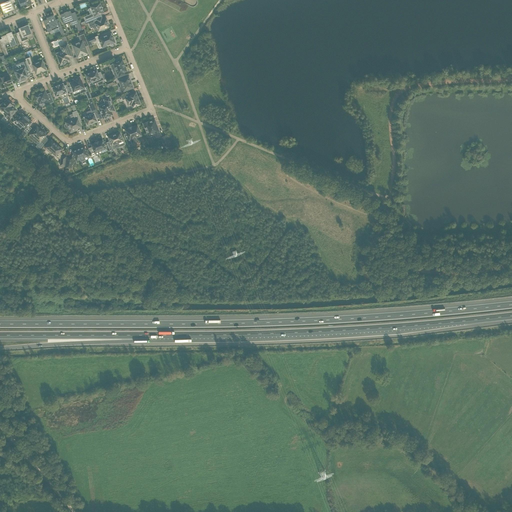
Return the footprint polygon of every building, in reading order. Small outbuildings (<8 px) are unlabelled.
[(0,4),(4,14),(14,10),(11,3),(16,2),(14,0),(9,0),(10,0),(0,4)] [(100,14),(103,12),(100,4),(95,6),(95,5),(92,6),(92,7),(91,7),(94,13),(84,17),(86,22),(101,16),(100,14)] [(64,13),(60,15),(63,23),(68,21),(69,23),(70,22),(72,26),(75,25),(78,31),(82,30),(75,12),(71,13),(70,11),(67,12),(67,11),(64,13)] [(47,19),(43,21),(48,32),(49,32),(48,30),(51,29),(52,31),(58,28),(61,35),(64,34),(58,19),(56,20),(54,15),(46,18),(47,19)] [(100,18),(88,23),(90,29),(93,28),(96,26),(98,31),(102,30),(102,31),(106,29),(106,28),(109,27),(108,25),(109,24),(108,21),(107,21),(106,21),(106,19),(103,21),(101,18),(100,18)] [(20,31),(15,33),(19,43),(28,39),(27,36),(32,34),(28,25),(19,29),(20,31)] [(11,32),(9,33),(6,34),(6,35),(1,37),(2,39),(0,39),(0,43),(5,56),(8,54),(7,52),(5,46),(4,43),(9,41),(11,47),(17,45),(16,42),(11,32)] [(80,42),(78,42),(72,45),(77,58),(88,54),(85,47),(88,45),(86,40),(84,34),(78,36),(80,42)] [(86,40),(88,45),(89,47),(92,45),(91,42),(96,41),(96,42),(101,44),(102,48),(107,46),(107,45),(111,44),(115,43),(112,36),(111,34),(99,38),(98,36),(86,40)] [(60,46),(62,53),(57,55),(60,65),(62,64),(62,65),(65,64),(65,63),(70,61),(69,58),(72,57),(67,44),(60,46)] [(30,57),(26,59),(31,73),(35,72),(36,74),(46,70),(42,60),(32,64),(30,57)] [(126,71),(122,60),(113,64),(115,68),(112,69),(116,79),(125,75),(124,72),(126,71)] [(23,79),(29,77),(26,71),(29,70),(26,62),(20,64),(22,67),(18,69),(18,70),(14,71),(18,81),(19,81),(20,82),(24,80),(23,79)] [(97,70),(85,75),(89,83),(92,82),(93,84),(97,82),(98,86),(103,84),(104,84),(105,83),(104,80),(102,75),(100,72),(98,73),(97,70)] [(8,85),(8,84),(12,82),(9,76),(5,78),(5,76),(0,78),(0,84),(1,88),(3,88),(6,87),(6,86),(8,85)] [(80,77),(76,78),(76,80),(69,83),(73,92),(80,90),(81,93),(86,91),(80,77)] [(129,77),(119,81),(121,87),(123,86),(125,91),(133,88),(129,77)] [(64,86),(63,84),(59,85),(56,86),(52,88),(56,97),(66,93),(66,95),(70,93),(67,84),(64,86)] [(38,100),(39,102),(43,101),(44,102),(46,101),(48,104),(53,102),(50,95),(47,96),(45,91),(34,95),(36,101),(38,100)] [(133,108),(140,105),(138,100),(137,98),(138,98),(136,93),(131,95),(130,92),(121,96),(123,100),(126,99),(128,106),(132,104),(133,108)] [(106,104),(103,105),(98,107),(103,119),(104,119),(104,120),(109,118),(108,117),(113,115),(112,113),(115,111),(110,97),(104,100),(106,104)] [(91,124),(96,122),(95,119),(99,117),(92,98),(88,99),(90,104),(89,104),(92,114),(84,117),(86,122),(86,123),(86,124),(87,126),(88,125),(89,126),(92,125),(91,124)] [(0,107),(7,114),(5,117),(10,122),(17,115),(14,112),(16,110),(12,107),(11,105),(12,105),(12,104),(9,101),(8,101),(7,100),(3,104),(2,103),(0,105),(0,106),(0,107)] [(82,121),(77,110),(73,112),(72,112),(74,118),(71,119),(71,120),(66,122),(66,123),(65,124),(65,125),(65,126),(65,127),(66,128),(67,128),(68,128),(70,132),(76,130),(75,129),(76,128),(77,128),(80,127),(79,123),(82,121)] [(23,126),(26,129),(32,122),(29,120),(29,119),(25,116),(25,117),(22,114),(19,117),(18,116),(15,119),(16,120),(19,123),(17,125),(21,128),(23,126)] [(155,138),(157,137),(161,136),(155,120),(149,122),(149,121),(143,123),(148,136),(153,134),(155,138)] [(140,131),(139,132),(137,126),(126,130),(127,133),(124,134),(128,145),(132,144),(130,139),(133,138),(133,139),(136,138),(135,137),(137,137),(141,136),(140,131)] [(30,134),(28,137),(35,143),(37,145),(36,147),(39,150),(45,143),(42,140),(45,136),(46,135),(42,132),(40,130),(37,127),(30,134)] [(27,133),(24,130),(18,137),(21,140),(27,133)] [(110,141),(106,142),(107,144),(109,148),(110,152),(114,151),(113,149),(119,147),(118,143),(123,141),(120,133),(108,137),(110,141)] [(65,166),(66,157),(61,156),(62,154),(60,151),(62,149),(52,140),(45,147),(46,148),(45,149),(50,153),(51,152),(55,156),(56,156),(59,159),(61,159),(60,166),(65,166)] [(90,152),(92,157),(96,155),(95,153),(101,150),(102,153),(107,151),(106,148),(102,140),(98,142),(98,141),(95,142),(95,143),(91,144),(92,147),(88,148),(89,149),(90,152)] [(72,158),(71,167),(76,167),(76,161),(80,159),(80,160),(81,161),(82,161),(84,160),(85,159),(84,158),(88,156),(84,147),(72,152),(73,155),(74,155),(72,155),(72,158)]
